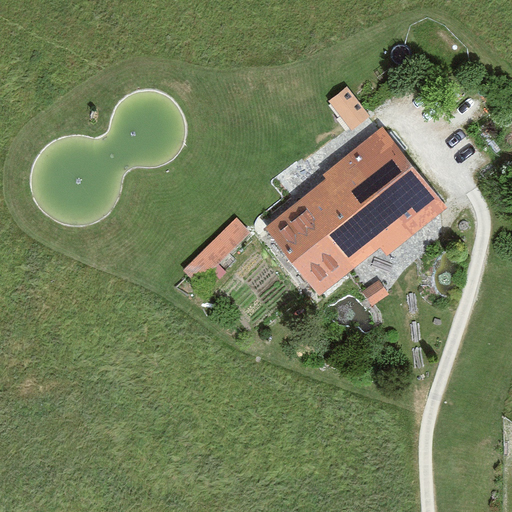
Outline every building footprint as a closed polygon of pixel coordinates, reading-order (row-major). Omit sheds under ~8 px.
[(353,128),(372,112),(347,81),(328,96),(353,128)] [(107,130),(110,142),(117,153),(128,162),(141,167),(155,167),(169,162),(180,153),(187,141),(189,127),(187,113),(180,101),(169,91),(158,87),(145,86),(132,89),(121,95),(113,105),(108,117),(107,130)] [(382,129),(264,227),(318,291),(374,244),(384,255),(445,204),(382,129)] [(109,141),(95,133),(80,131),(65,133),(52,140),(42,151),(35,165),(34,180),(38,195),(46,208),(58,217),(72,222),(87,222),(102,217),(114,208),(122,195),(126,181),(125,166),(117,153),(109,141)] [(236,216),(184,263),(198,278),(250,232),(236,216)]
